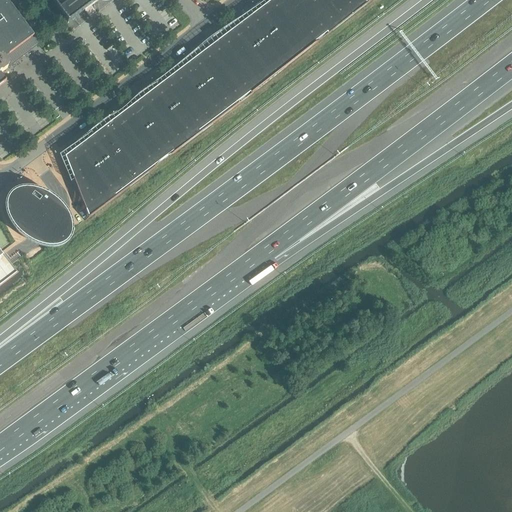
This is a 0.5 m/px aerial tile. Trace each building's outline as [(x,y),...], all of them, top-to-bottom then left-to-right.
[(0,0),(0,86),(6,82),(0,74),(8,69),(5,65),(37,41),(39,44),(40,44),(6,0),(0,0)] [(50,0),(68,23),(98,0),(100,0),(102,1),(103,1),(104,1),(105,1),(107,1),(109,1),(110,0),(50,0)] [(257,12),(253,15),(252,16),(239,25),(227,35),(188,64),(175,73),(174,74),(163,84),(148,94),(137,103),(123,114),(110,122),(109,123),(98,132),(97,133),(96,134),(96,133),(95,132),(94,132),(93,132),(92,132),(91,132),(91,133),(90,133),(90,134),(90,135),(90,136),(90,137),(90,138),(84,142),(73,151),(65,157),(74,178),(89,218),(85,221),(86,221),(156,168),(155,166),(174,152),(175,154),(240,104),(239,102),(250,93),(252,95),(316,44),(315,42),(327,33),(328,35),(368,4),(367,3),(370,0),(272,0),(266,5),(264,6),(263,6),(262,5),(261,5),(260,5),(259,5),(258,6),(257,6),(257,7),(256,8),(256,9),(256,10),(256,11),(257,12)] [(6,201),(5,205),(5,209),(6,213),(7,216),(9,220),(11,223),(13,226),(15,230),(18,232),(21,235),(24,237),(27,240),(30,242),(32,242),(34,244),(38,245),(41,246),(45,247),(49,248),(53,248),(56,247),(60,247),(63,245),(66,243),(69,240),(71,238),(72,234),(73,230),(72,225),(72,222),(71,219),(69,215),(67,212),(65,208),(63,205),(60,203),(57,200),(54,197),(51,195),(47,193),(44,191),(40,190),(37,189),(33,188),(29,187),(25,187),(21,188),(18,189),(14,190),(11,192),(9,195),(7,198),(6,201)] [(0,287),(20,272),(19,271),(16,273),(7,261),(0,252),(0,287)]
